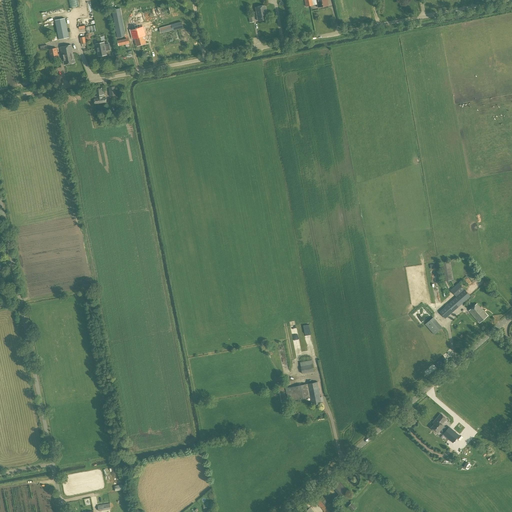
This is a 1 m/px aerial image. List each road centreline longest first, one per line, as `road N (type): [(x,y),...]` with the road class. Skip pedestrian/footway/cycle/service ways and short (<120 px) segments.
road 1 (unclassified): [(0,99),(505,0)]
road 2 (tertiary): [(511,316),(283,511)]
road 3 (unclassified): [(52,462),(0,197)]
